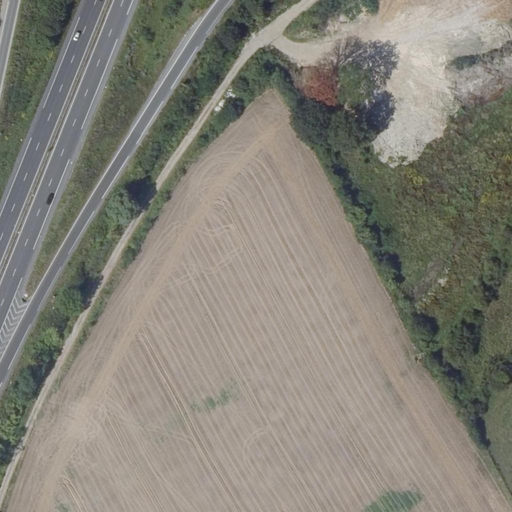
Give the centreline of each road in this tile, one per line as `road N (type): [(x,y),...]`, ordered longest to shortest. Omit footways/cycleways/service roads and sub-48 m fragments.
road 1 (track): [(314,0),(244,58),(146,206),(38,405),(0,501)]
road 2 (trunk): [(0,374),(89,208),(226,0)]
road 3 (trunk): [(0,311),(122,0)]
road 4 (trunk): [(95,0),(0,238)]
